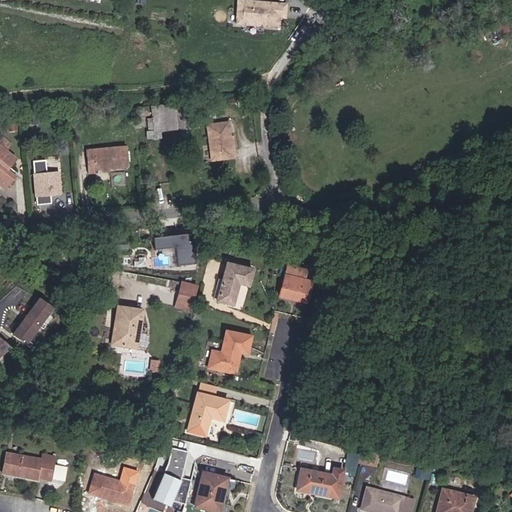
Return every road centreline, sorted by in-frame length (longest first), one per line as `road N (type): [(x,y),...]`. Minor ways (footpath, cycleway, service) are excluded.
road 1 (residential): [(276,199),(360,216),(511,204)]
road 2 (residential): [(260,511),(285,383)]
